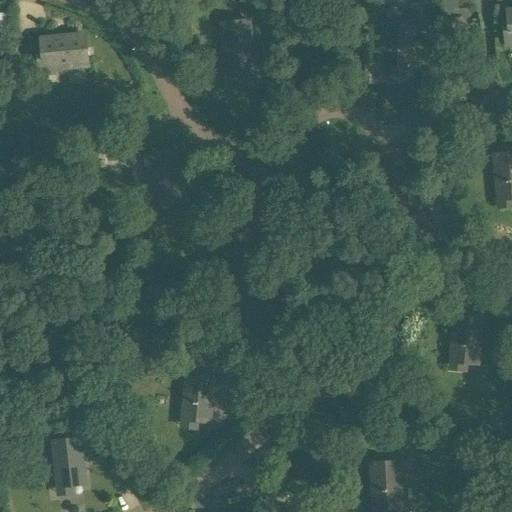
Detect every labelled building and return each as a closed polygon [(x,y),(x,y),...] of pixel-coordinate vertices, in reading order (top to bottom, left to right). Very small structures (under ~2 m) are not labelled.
[(248,19),(222,22),(227,67),(253,65),(248,19)] [(386,21),(385,67),(398,67),(401,67),(410,67),(411,21),(386,21)] [(44,52),(39,53),(42,73),(54,72),(53,69),(87,66),(83,36),(43,40),(44,52)] [(174,149),(148,153),(154,200),(180,196),(174,149)] [(511,152),(494,154),(499,200),(511,198),(511,152)] [(455,316),(451,362),(464,363),(469,363),(477,364),(481,318),(455,316)] [(187,380),(183,426),(209,428),(213,383),(187,380)] [(79,436),(53,439),(58,485),(84,482),(79,436)] [(398,461),(372,463),(375,509),(387,508),(392,508),(401,507),(398,461)]
